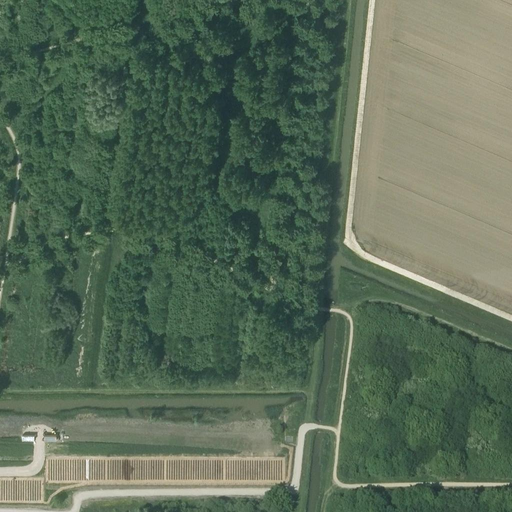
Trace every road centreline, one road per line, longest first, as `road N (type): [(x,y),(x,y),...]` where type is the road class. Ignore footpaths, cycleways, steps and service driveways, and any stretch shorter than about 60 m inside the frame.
road 1 (track): [(373,0),(351,242),(362,256),(511,320)]
road 2 (track): [(321,310),(136,228),(53,240),(4,271)]
road 3 (track): [(338,437),(332,429),(303,428),(289,490),(91,493),(71,511)]
road 4 (unknown): [(342,0),(321,310)]
road 5 (track): [(511,485),(339,485),(338,437)]
road 6 (unknown): [(511,351),(389,302),(363,301),(341,312)]
road 7 (track): [(4,271),(18,164),(0,118)]
road 8 (track): [(338,437),(351,324),(341,312)]
